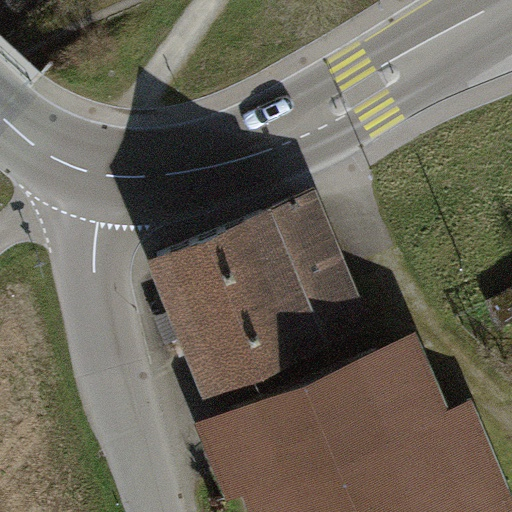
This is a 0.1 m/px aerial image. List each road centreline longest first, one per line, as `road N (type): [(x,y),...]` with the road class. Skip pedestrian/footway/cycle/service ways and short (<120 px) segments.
road 1 (secondary): [(105,176),(146,178),(210,164),(366,93),(511,8)]
road 2 (track): [(511,420),(420,329),(309,122)]
road 3 (tertiary): [(158,511),(95,265),(105,176)]
road 4 (track): [(0,236),(122,119),(209,0)]
road 5 (secondary): [(0,116),(71,167),(105,176)]
